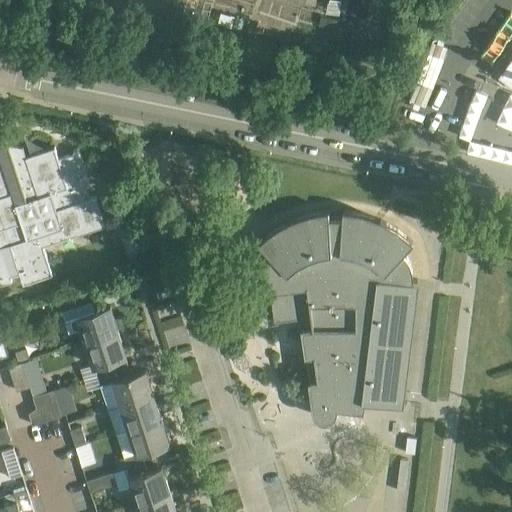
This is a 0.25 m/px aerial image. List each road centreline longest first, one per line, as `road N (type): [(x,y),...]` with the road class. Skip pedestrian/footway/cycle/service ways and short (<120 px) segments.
road 1 (tertiary): [(396,160),(0,75)]
road 2 (residential): [(260,511),(178,276)]
